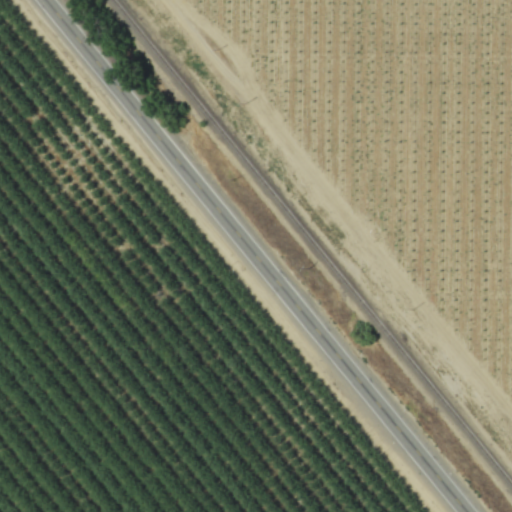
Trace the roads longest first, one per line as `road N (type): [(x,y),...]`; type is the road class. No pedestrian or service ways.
road 1 (tertiary): [(460,511),(39,0)]
road 2 (track): [(158,0),(511,422)]
